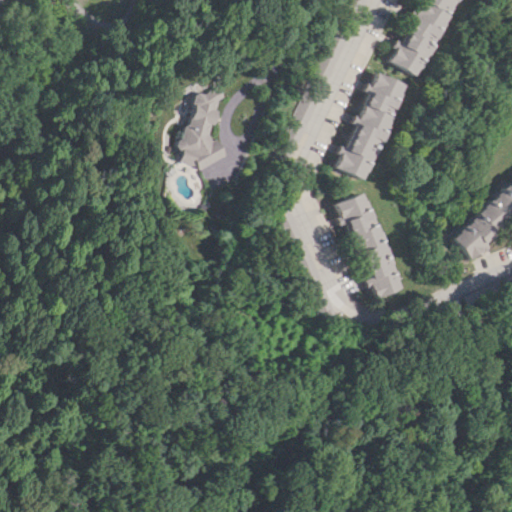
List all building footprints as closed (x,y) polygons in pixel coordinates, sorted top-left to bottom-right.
[(380,61),(408,76),(449,0),(416,0),(394,42),(391,41),(380,61)] [(392,82),(365,72),(330,170),(357,180),(392,82)] [(220,156),(212,139),(205,137),(214,99),(219,97),(213,85),(197,93),(190,91),(188,101),(189,103),(184,124),(178,127),(175,139),(170,142),(176,153),(175,158),(176,162),(192,165),(193,169),(220,156)] [(511,175),(444,235),(466,260),(492,237),(488,234),(511,212),(511,175)] [(391,289),(354,191),(323,203),(330,223),(335,221),(357,279),(364,299),(391,289)]
